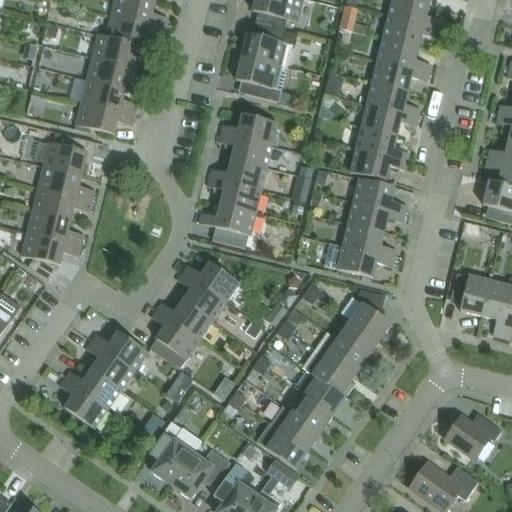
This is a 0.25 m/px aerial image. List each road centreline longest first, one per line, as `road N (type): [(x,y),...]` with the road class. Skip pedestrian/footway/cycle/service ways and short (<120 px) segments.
road 1 (residential): [(0,406),(83,287),(128,319),(180,241),(178,205),(154,154),(199,0)]
road 2 (residential): [(443,373),(414,305),(447,101),(459,51),(486,0)]
road 3 (residential): [(346,511),(443,373)]
road 4 (residential): [(0,440),(101,511)]
